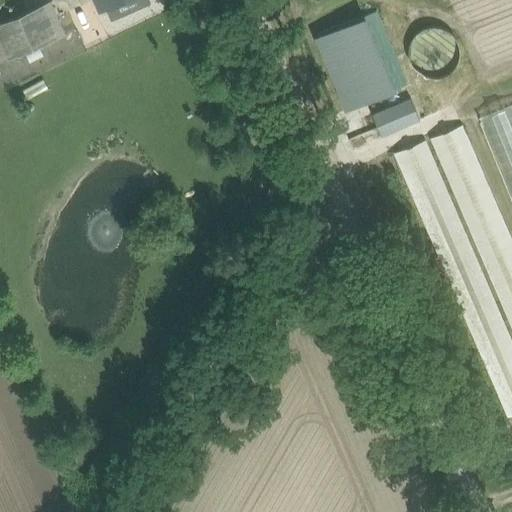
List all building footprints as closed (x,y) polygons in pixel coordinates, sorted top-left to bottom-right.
[(94,0),(99,10),(105,7),(121,0),(94,0)] [(0,23),(0,55),(2,61),(64,34),(50,2),(0,23)] [(381,10),(317,29),(340,107),(404,88),(381,10)] [(427,76),(430,77),(433,77),(436,77),(439,77),(441,76),(444,75),(447,74),(449,73),(451,71),(453,69),(455,67),(456,64),(458,62),(459,59),(459,57),(460,54),(460,51),(460,48),(459,45),(459,43),(458,40),(456,38),(455,35),(453,33),(451,31),(449,30),(446,28),(444,27),(441,26),(438,26),(435,25),(433,25),(430,25),(427,26),(424,27),(422,28),(419,30),(417,31),(415,33),(413,36),(411,38),(410,40),(409,43),(408,46),(408,49),(408,51),(408,54),(409,57),(409,60),(410,62),(412,65),(413,67),(415,69),(417,71),(420,73),(422,74),(425,76),(427,76)] [(145,26),(124,37),(128,46),(149,36),(145,26)] [(370,113),(379,136),(418,121),(408,97),(370,113)] [(511,100),(473,115),(511,226),(511,224),(511,100)] [(511,236),(466,120),(428,135),(428,136),(394,149),(438,257),(449,253),(454,264),(464,289),(457,292),(507,416),(511,413),(511,236)]
